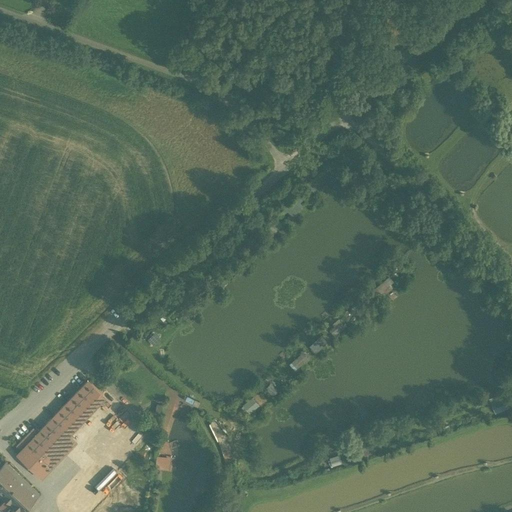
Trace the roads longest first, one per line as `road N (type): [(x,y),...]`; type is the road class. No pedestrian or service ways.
road 1 (unclassified): [(0,432),(286,166)]
road 2 (unclassified): [(286,166),(211,89),(0,9)]
road 3 (unclassified): [(344,112),(511,290)]
road 4 (unclassified): [(344,112),(465,0)]
